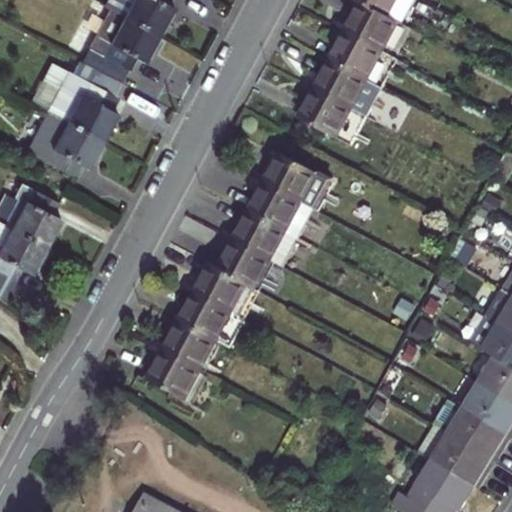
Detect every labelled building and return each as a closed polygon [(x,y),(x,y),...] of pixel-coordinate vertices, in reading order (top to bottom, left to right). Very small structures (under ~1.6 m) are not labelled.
[(134,0),(131,5),(176,30),(183,15),(189,4),(180,0),(134,0)] [(351,0),(345,12),(339,24),(375,44),(390,16),(381,11),(361,0),(351,0)] [(361,0),(381,11),(390,16),(394,19),(404,0),(361,0)] [(176,30),(131,5),(109,47),(143,65),(145,66),(151,54),(160,59),(166,47),(176,30)] [(330,42),(324,54),(359,74),(375,44),(339,24),(330,42)] [(143,65),(109,47),(103,60),(136,78),(143,65)] [(359,74),(324,54),(315,70),(309,83),(344,103),(359,111),(373,82),(359,74)] [(75,112),(94,75),(81,68),(62,104),(75,112)] [(94,75),(75,112),(119,135),(127,120),(132,110),(124,106),(130,94),(94,75)] [(302,96),(294,113),(343,138),(359,111),(344,103),(309,83),(302,96)] [(119,135),(75,112),(54,152),(89,171),(94,161),(103,165),(112,149),(119,135)] [(266,164),(258,177),(293,196),(308,167),(274,148),(266,164)] [(28,221),(63,241),(77,214),(69,210),(71,205),(75,198),(36,177),(30,188),(42,195),(28,221)] [(250,192),(242,206),(277,226),(293,196),(258,177),(250,192)] [(293,196),(277,226),(291,234),(307,205),(293,196)] [(233,222),(226,236),(260,255),(275,264),(291,234),(277,226),(242,206),(233,222)] [(63,241),(28,221),(15,214),(0,243),(0,281),(21,299),(35,274),(39,264),(48,269),(63,241)] [(218,250),(211,264),(237,278),(245,283),(260,255),(226,236),(218,250)] [(193,274),(186,288),(221,307),(237,278),(211,264),(201,259),(193,274)] [(495,286),(508,294),(511,296),(511,259),(495,286)] [(495,286),(480,310),(511,330),(511,296),(508,294),(495,286)] [(178,302),(170,316),(206,336),(221,307),(186,288),(178,302)] [(463,337),(490,353),(511,367),(511,330),(480,310),(463,337)] [(155,345),(190,365),(206,336),(170,316),(161,333),(155,345)] [(146,362),(139,373),(174,393),(190,365),(155,345),(146,362)] [(511,367),(490,353),(473,380),(511,404),(511,367)] [(511,404),(473,380),(456,407),(486,427),(498,433),(503,424),(509,428),(511,424),(511,404)] [(427,425),(440,433),(487,462),(495,451),(498,447),(492,443),(498,433),(486,427),(456,407),(442,398),(425,424),(427,425)] [(503,424),(498,433),(504,437),(509,428),(503,424)] [(440,433),(427,425),(411,451),(424,459),(440,433)] [(440,433),(424,459),(466,485),(473,473),(478,476),(487,462),(440,433)] [(492,443),(498,447),(504,437),(498,433),(492,443)] [(466,485),(424,459),(400,496),(392,509),(397,511),(445,511),(447,510),(450,511),(455,502),(466,485)] [(473,473),(466,485),(471,488),(478,476),(473,473)] [(400,496),(390,489),(382,502),(392,509),(400,496)] [(136,511),(173,511),(146,496),(136,511)]
